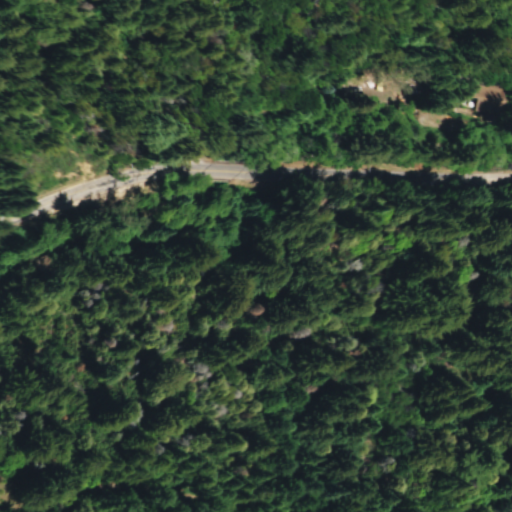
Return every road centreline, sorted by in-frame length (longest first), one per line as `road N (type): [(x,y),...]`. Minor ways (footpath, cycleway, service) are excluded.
road 1 (track): [(60,511),(98,496),(179,490),(239,511),(479,510),(511,493)]
road 2 (tertiary): [(258,169),(488,179),(511,173)]
road 3 (tertiary): [(0,226),(113,180),(227,171)]
road 4 (track): [(227,171),(246,125),(223,91),(196,0)]
